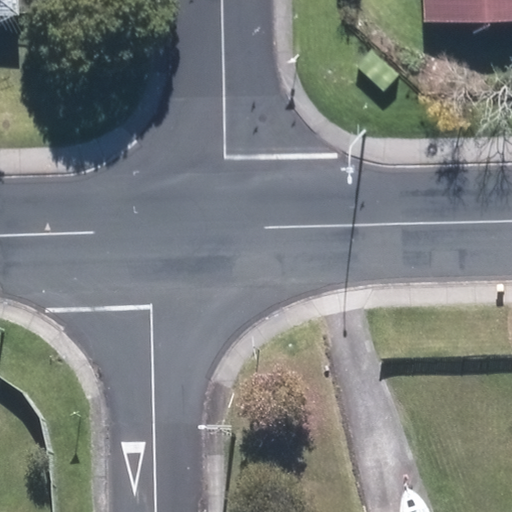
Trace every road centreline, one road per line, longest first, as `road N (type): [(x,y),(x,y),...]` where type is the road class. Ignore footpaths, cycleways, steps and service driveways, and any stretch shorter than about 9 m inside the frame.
road 1 (residential): [(225,230),(511,222)]
road 2 (residential): [(158,511),(150,231)]
road 3 (residential): [(220,0),(225,230)]
road 4 (residential): [(0,235),(150,231)]
